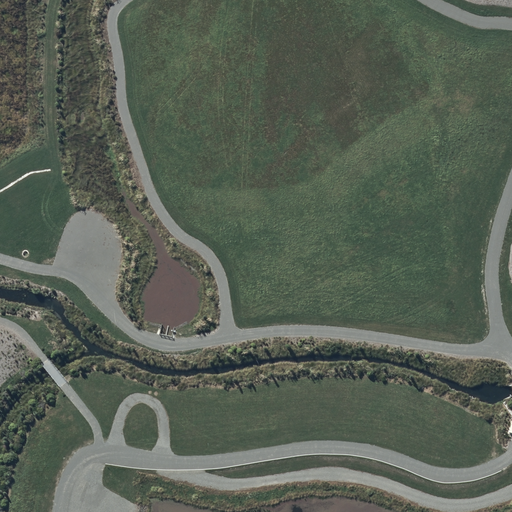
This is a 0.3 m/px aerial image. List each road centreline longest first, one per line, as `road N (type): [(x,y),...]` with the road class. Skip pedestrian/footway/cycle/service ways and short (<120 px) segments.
road 1 (track): [(500,339),(481,349),(445,347),(313,328),(166,344),(132,329),(69,272),(0,261)]
road 2 (track): [(57,511),(68,472),(101,453),(208,460),(325,446),(371,450),(448,476),(483,470),(511,453)]
road 3 (track): [(511,489),(455,506),(346,473),(311,471),(235,486),(162,459)]
road 4 (track): [(511,185),(491,261),(500,339),(511,353)]
